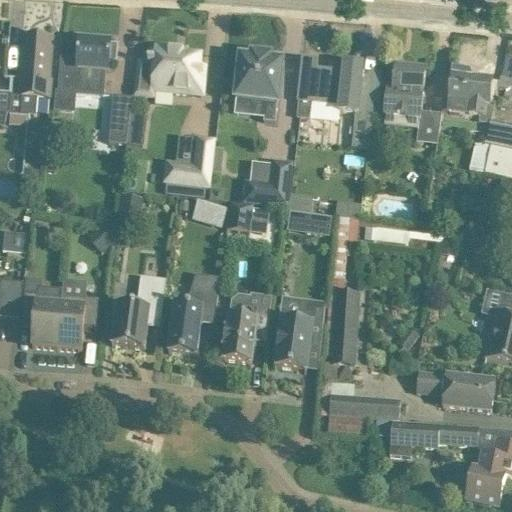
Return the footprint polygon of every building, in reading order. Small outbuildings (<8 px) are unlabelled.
[(21,81),(13,81),(10,118),(29,119),(37,120),(39,101),(50,101),(51,83),(49,83),(53,42),(25,40),(21,81)] [(118,47),(109,46),(109,41),(94,40),(93,45),(80,44),(78,64),(62,62),(59,96),(103,100),(105,75),(109,75),(110,64),(116,64),(118,47)] [(206,70),(200,70),(201,59),(175,57),(175,52),(156,50),(156,53),(152,53),(151,66),(149,66),(149,68),(138,68),(134,99),(152,100),(153,86),(174,88),(174,97),(203,99),(206,70)] [(241,61),(236,102),(266,106),(264,125),(276,127),(278,107),(282,65),(271,64),(272,60),(252,58),(252,62),(241,61)] [(344,79),(315,76),(317,64),(303,62),(297,121),(311,122),(312,106),(339,109),(339,116),(357,118),(354,151),(369,152),(374,106),(378,107),(382,77),(380,77),(380,80),(362,78),(364,68),(345,66),(344,79)] [(387,93),(384,119),(420,123),(422,114),(423,99),(424,95),(426,75),(396,72),(394,92),(394,94),(387,93)] [(468,82),(453,81),(450,104),(470,107),(469,118),(485,119),(486,108),(490,109),(492,82),(473,80),(473,84),(468,83),(468,82)] [(133,101),(113,99),(108,145),(127,148),(133,101)] [(511,153),(511,128),(492,125),(487,148),(491,149),(511,153)] [(437,149),(439,136),(419,133),(417,146),(437,149)] [(49,135),(47,160),(60,161),(62,136),(49,135)] [(211,191),(216,144),(198,142),(195,169),(167,166),(165,186),(211,191)] [(511,153),(491,149),(491,150),(477,147),(471,174),(511,183),(511,153)] [(286,208),(291,170),(274,168),(271,191),(248,188),(247,204),(286,208)] [(312,216),(314,201),(292,198),(289,213),(312,216)] [(139,235),(143,201),(122,199),(118,232),(139,235)] [(223,233),(229,214),(199,205),(193,224),(223,233)] [(360,222),(362,208),(338,205),(336,220),(360,222)] [(267,239),(270,215),(253,213),(253,209),(231,206),(227,234),(267,239)] [(427,216),(425,229),(438,230),(440,218),(427,216)] [(328,240),(330,223),(291,217),(289,234),(328,240)] [(330,420),(329,437),(366,440),(367,423),(373,423),(374,403),(354,402),(355,388),(350,388),(337,387),(338,370),(351,371),(356,371),(361,298),(345,296),(346,284),(348,259),(356,260),(360,223),(360,222),(336,220),(339,221),(333,283),(331,282),(330,296),(326,360),(332,361),(331,367),(326,366),(321,419),(330,420)] [(502,250),(505,236),(470,228),(467,243),(502,250)] [(29,239),(25,238),(5,236),(4,247),(3,255),(27,258),(29,239)] [(214,328),(221,282),(196,278),(186,310),(175,309),(169,356),(197,360),(201,326),(214,328)] [(163,309),(166,284),(141,280),(137,312),(117,309),(112,349),(145,353),(151,308),(163,309)] [(0,319),(19,321),(24,287),(0,284),(0,319)] [(60,310),(37,308),(37,298),(25,297),(22,331),(23,331),(24,324),(35,325),(33,351),(57,353),(62,300),(61,300),(60,310)] [(496,316),(486,362),(511,367),(511,299),(501,297),(496,316)] [(267,344),(271,310),(253,308),(254,301),(240,298),(232,303),(230,320),(229,333),(226,332),(224,351),(226,351),(224,364),(251,367),(255,343),(267,344)] [(96,338),(99,304),(62,300),(57,353),(82,355),(84,330),(95,331),(95,337),(96,338)] [(320,350),(325,313),(281,307),(280,323),(283,324),(282,336),(278,336),(275,358),(280,358),(279,371),(307,375),(310,349),(320,350)] [(446,380),(419,377),(417,397),(444,400),(443,410),(492,415),(495,384),(446,379),(446,380)] [(400,425),(401,405),(374,403),(373,423),(400,425)] [(478,451),(480,433),(440,430),(377,426),(376,439),(392,440),(391,450),(390,460),(412,462),(413,452),(438,453),(438,449),(478,451)] [(511,480),(511,447),(498,444),(496,452),(485,450),(480,473),(473,472),(466,504),(499,511),(506,480),(511,480)]
